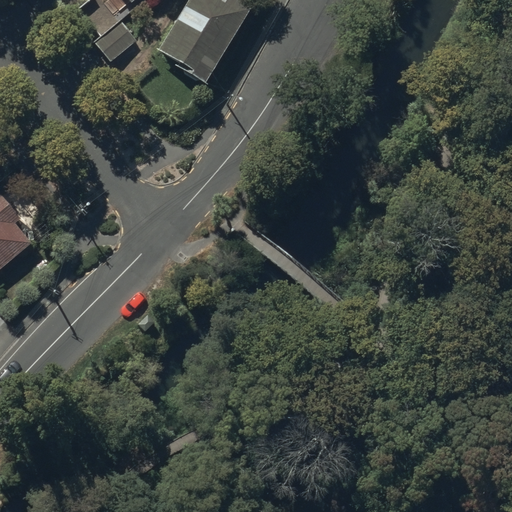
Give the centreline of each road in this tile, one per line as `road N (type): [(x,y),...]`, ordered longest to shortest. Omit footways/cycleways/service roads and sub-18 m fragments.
road 1 (unclassified): [(332,0),(233,154),(164,230)]
road 2 (unclassified): [(164,230),(0,43)]
road 3 (unclassified): [(164,230),(0,402)]
